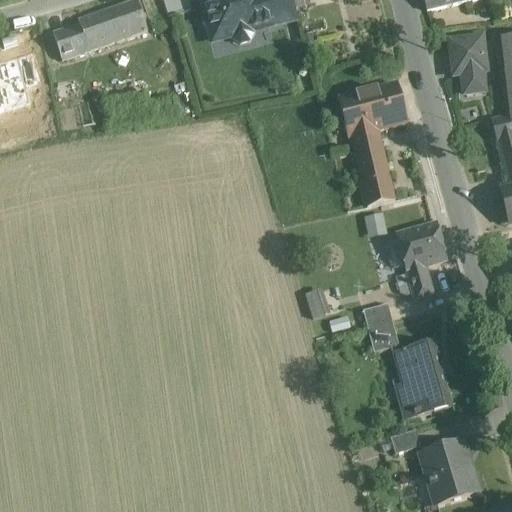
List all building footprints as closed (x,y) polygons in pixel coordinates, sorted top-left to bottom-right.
[(201,0),(205,15),(202,20),(204,29),(209,32),(212,44),(232,40),(233,43),(240,48),(250,45),(254,38),(253,34),(271,30),(263,0),(201,0)] [(287,0),(263,0),(271,30),(294,24),(287,0)] [(484,0),(423,0),(426,14),(485,0),(484,0)] [(137,4),(78,24),(80,29),(90,56),(148,36),(137,4)] [(80,29),(53,37),(63,64),(90,56),(80,29)] [(511,40),(501,42),(510,118),(511,117),(511,40)] [(481,41),(450,45),(454,78),(462,77),(464,97),(484,95),(481,75),(486,74),(481,41)] [(395,88),(339,103),(350,144),(378,136),(406,128),(395,88)] [(129,102),(107,108),(112,132),(135,127),(132,113),(129,102)] [(167,105),(132,113),(135,127),(170,119),(167,105)] [(511,117),(510,118),(492,123),(492,122),(491,122),(508,192),(511,190),(511,117)] [(378,136),(352,143),(367,211),(395,205),(378,136)] [(511,190),(508,192),(501,194),(509,227),(511,225),(511,190)] [(365,219),(369,240),(388,237),(385,215),(365,219)] [(436,227),(396,238),(415,305),(433,300),(424,270),(446,264),(436,227)] [(317,295),(305,299),(313,322),(325,319),(317,295)] [(388,308),(362,314),(366,329),(391,322),(388,308)] [(391,322),(366,329),(373,355),(398,348),(391,322)] [(434,345),(398,355),(410,396),(400,398),(407,422),(452,409),(434,345)] [(414,434),(389,442),(394,456),(419,449),(414,434)] [(460,445),(420,457),(430,486),(426,487),(427,490),(432,489),(437,505),(436,506),(436,509),(476,496),(460,445)]
